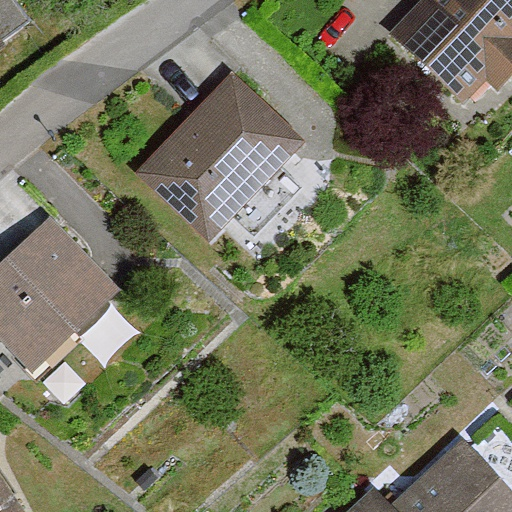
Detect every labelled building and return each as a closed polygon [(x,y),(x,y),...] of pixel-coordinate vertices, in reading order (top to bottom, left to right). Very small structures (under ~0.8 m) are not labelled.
[(0,41),(28,21),(11,0),(0,0),(0,51),(2,50),(0,47),(0,41)] [(511,0),(423,0),(390,34),(460,102),(483,78),(495,90),(511,73),(511,0)] [(300,144),(231,77),(137,172),(205,239),(227,216),(249,237),(300,186),(279,165),(300,144)] [(116,291),(46,219),(0,262),(0,339),(32,372),(116,291)] [(511,511),(511,496),(459,442),(387,511),(511,511)] [(21,511),(0,480),(0,511),(21,511)] [(381,511),(369,498),(354,511),(381,511)]
